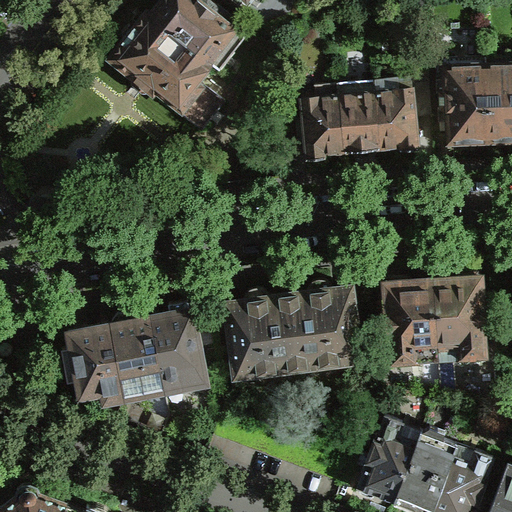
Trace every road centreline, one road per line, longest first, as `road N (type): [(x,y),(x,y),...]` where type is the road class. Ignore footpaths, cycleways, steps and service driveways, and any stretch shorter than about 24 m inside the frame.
road 1 (tertiary): [(0,273),(275,226),(511,200)]
road 2 (residential): [(260,511),(0,408)]
